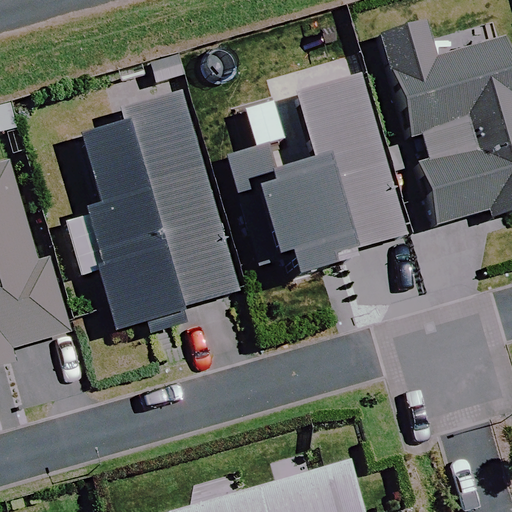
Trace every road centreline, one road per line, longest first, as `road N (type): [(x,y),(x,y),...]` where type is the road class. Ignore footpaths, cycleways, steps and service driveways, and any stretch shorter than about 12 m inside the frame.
road 1 (residential): [(0,459),(434,334)]
road 2 (residential): [(434,334),(486,511)]
